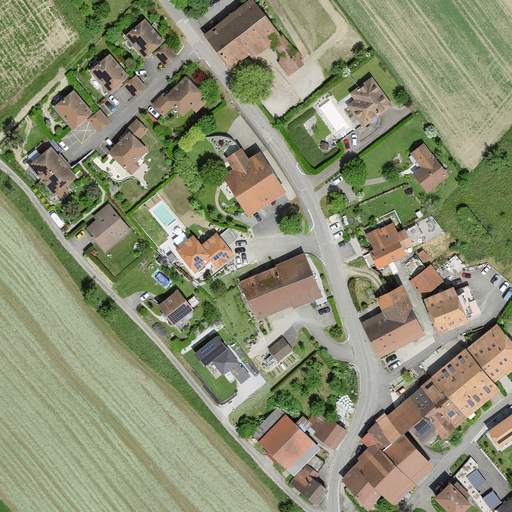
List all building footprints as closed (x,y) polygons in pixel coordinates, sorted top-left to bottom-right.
[(283,37),(255,0),(253,0),(206,35),(234,73),(283,37)] [(155,54),(167,44),(147,20),(127,38),(147,61),(155,54)] [(295,74),(307,65),(285,37),(273,46),(295,74)] [(178,56),(167,44),(155,54),(166,66),(178,56)] [(123,84),(131,78),(111,55),(91,72),(111,95),(123,84)] [(146,87),(135,74),(131,78),(123,84),(134,97),(146,87)] [(174,103),(185,116),(208,97),(190,75),(167,95),(174,103)] [(396,106),(375,78),(351,94),(357,102),(351,106),(366,128),(396,106)] [(87,118),(95,112),(75,89),(55,106),(75,129),(87,118)] [(167,95),(165,93),(153,103),(162,114),(174,103),(167,95)] [(110,121),(99,108),(95,112),(87,118),(98,131),(110,121)] [(147,128),(138,119),(131,126),(140,135),(147,128)] [(136,162),(151,149),(134,130),(111,149),(132,174),(140,167),(136,162)] [(412,153),(423,167),(414,174),(428,193),(452,176),(427,142),(412,153)] [(30,166),(43,181),(66,161),(54,146),(30,166)] [(264,151),(253,158),(247,149),(229,160),(235,169),(226,175),(253,216),(291,191),(264,151)] [(43,181),(56,195),(79,176),(66,161),(43,181)] [(108,250),(118,242),(134,228),(114,206),(111,202),(94,216),(98,220),(89,228),(108,250)] [(395,221),(366,234),(374,250),(372,251),(380,269),(410,254),(408,249),(416,245),(408,228),(400,232),(395,221)] [(216,233),(201,245),(212,259),(219,267),(234,255),(216,233)] [(193,236),(175,250),(194,273),(212,259),(201,245),(193,236)] [(293,307),(326,294),(308,251),(276,264),(293,307)] [(446,279),(432,263),(411,282),(425,297),(446,279)] [(261,320),(293,307),(276,264),(243,277),(261,320)] [(429,333),(406,282),(379,294),(386,310),(364,322),(383,357),(429,333)] [(442,334),(473,321),(458,284),(427,297),(442,334)] [(161,304),(177,324),(197,308),(181,288),(161,304)] [(511,370),(511,335),(501,322),(471,344),(488,364),(501,380),(511,370)] [(217,336),(194,354),(204,367),(212,361),(223,375),(239,363),(217,336)] [(279,362),(293,350),(282,338),(268,350),(279,362)] [(471,344),(444,367),(460,387),(474,376),(488,364),(471,344)] [(488,364),(474,376),(492,398),(506,386),(501,380),(488,364)] [(245,365),(234,369),(239,380),(250,376),(245,365)] [(460,387),(444,367),(435,374),(454,394),(470,417),(478,410),(460,387)] [(454,394),(435,374),(379,421),(397,440),(409,432),(424,448),(453,422),(439,406),(454,394)] [(474,376),(460,387),(478,410),(492,398),(474,376)] [(457,427),(470,417),(454,394),(439,406),(453,422),(457,427)] [(297,474),(323,448),(289,413),(261,441),(297,474)] [(511,414),(491,429),(503,446),(511,440),(511,414)] [(339,449),(351,431),(328,415),(316,434),(339,449)] [(420,485),(438,467),(424,448),(409,432),(397,440),(379,421),(371,430),(384,443),(382,445),(420,485)] [(344,480),(372,510),(388,495),(398,506),(420,485),(382,445),(384,443),(371,430),(362,439),(370,447),(355,461),(359,466),(344,480)] [(476,458),(464,462),(466,471),(478,467),(476,458)] [(293,484),(319,505),(332,489),(306,468),(293,484)] [(453,511),(465,511),(476,503),(455,481),(439,496),(453,511)] [(511,511),(511,502),(501,511),(511,511)]
